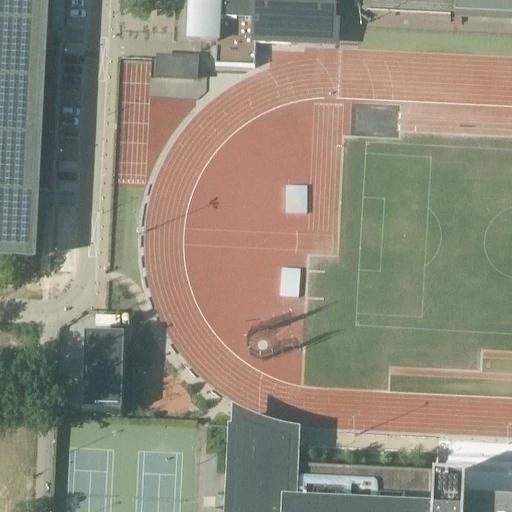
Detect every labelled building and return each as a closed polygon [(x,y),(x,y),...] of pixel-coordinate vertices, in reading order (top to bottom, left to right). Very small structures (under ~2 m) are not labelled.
[(0,0),(0,268),(38,270),(41,204),(41,193),(50,193),(58,42),(49,41),(49,30),(50,30),(51,0),(0,0)] [(194,0),(192,44),(216,46),(215,67),(255,69),(257,46),(290,48),(291,43),(338,45),(339,27),(336,26),(336,0),(194,0)] [(511,0),(359,0),(359,10),(367,11),(366,11),(366,12),(366,13),(367,13),(368,13),(368,12),(450,16),(462,17),(462,16),(511,19),(511,0)] [(194,81),(195,64),(160,62),(159,80),(194,81)] [(82,415),(82,416),(123,418),(125,340),(85,339),(85,354),(82,415)] [(230,511),(511,511),(511,506),(465,504),(466,484),(437,483),(438,476),(436,475),(293,469),(291,469),(272,468),(274,435),(271,434),(267,433),(264,432),(261,431),(258,430),(255,428),(251,427),(248,426),(245,424),(242,423),(239,421),(238,437),(234,437),(230,511)]
